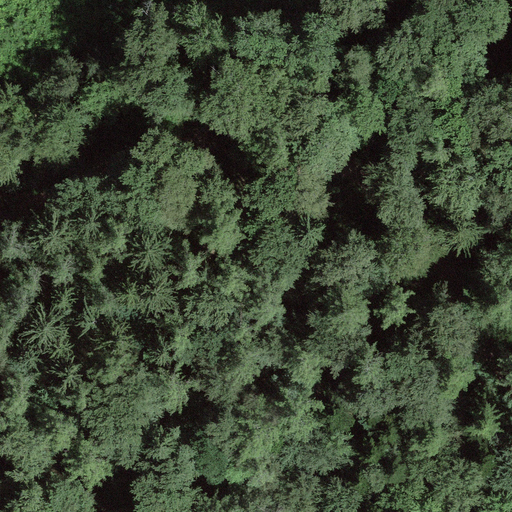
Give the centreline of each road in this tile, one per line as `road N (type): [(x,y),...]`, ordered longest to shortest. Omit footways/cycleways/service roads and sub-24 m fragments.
road 1 (track): [(87,511),(102,433),(147,320),(175,280),(277,180),(315,157),(336,154),(412,225),(469,302),(511,389)]
road 2 (track): [(0,216),(227,123),(273,124),(336,154)]
